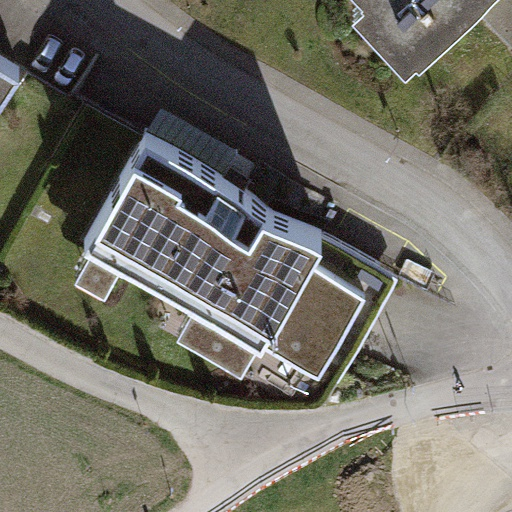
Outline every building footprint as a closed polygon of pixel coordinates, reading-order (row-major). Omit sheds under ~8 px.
[(473,5),(478,0),(359,0),(410,55),(473,5)] [(511,0),(478,0),(473,5),(511,46),(511,0)] [(0,119),(30,72),(0,53),(0,119)] [(242,148),(163,105),(142,138),(233,188),(244,194),(254,175),(232,165),(242,148)] [(316,262),(328,240),(244,194),(233,188),(142,138),(85,242),(94,247),(79,274),(110,292),(124,266),(195,306),(180,332),(247,369),(262,342),(323,376),(370,291),(316,262)]
